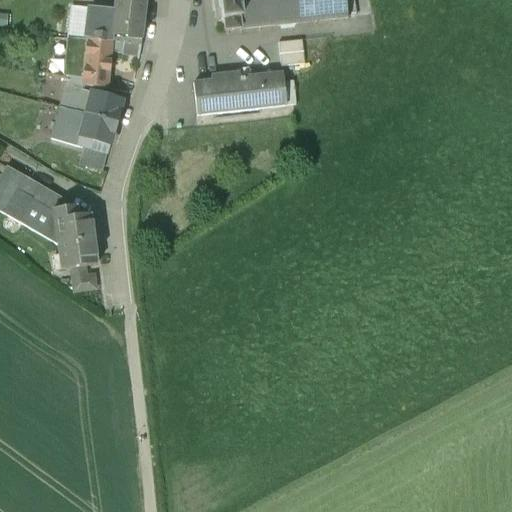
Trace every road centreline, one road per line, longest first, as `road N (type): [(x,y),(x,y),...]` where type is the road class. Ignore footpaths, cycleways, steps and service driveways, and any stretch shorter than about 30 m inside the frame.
road 1 (residential): [(169,0),(114,215)]
road 2 (unclassified): [(129,325),(150,511)]
